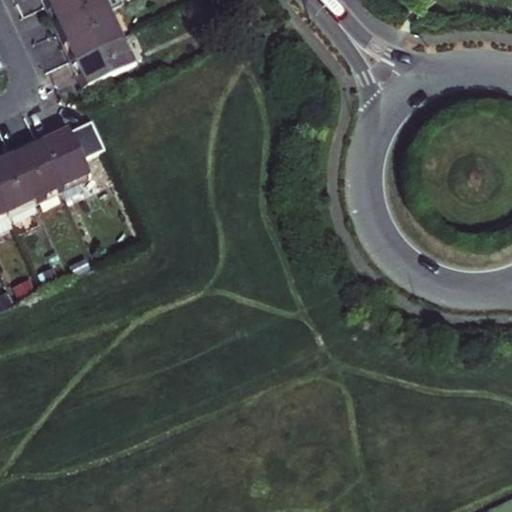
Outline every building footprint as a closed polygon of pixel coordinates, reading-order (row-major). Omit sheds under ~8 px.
[(39,0),(44,9),(63,0),(39,0)] [(50,23),(57,36),(107,13),(120,7),(116,0),(63,0),(44,9),(50,23)] [(69,64),(120,40),(107,13),(57,36),(63,50),(69,64)] [(120,40),(69,64),(77,82),(86,100),(137,77),(120,40)] [(90,126),(68,137),(81,166),(104,155),(90,126)] [(60,193),(65,203),(82,194),(79,187),(89,182),(81,166),(68,137),(64,129),(50,136),(36,143),(60,193)] [(60,193),(36,143),(23,149),(9,155),(33,206),(60,193)] [(33,206),(9,155),(0,159),(0,204),(6,219),(33,206)] [(0,236),(12,231),(6,219),(0,204),(0,236)] [(58,259),(64,271),(78,265),(72,252),(58,259)] [(40,275),(45,285),(57,279),(52,269),(40,275)] [(13,289),(18,300),(34,292),(29,282),(13,289)] [(0,298),(0,316),(16,309),(9,295),(0,298)]
